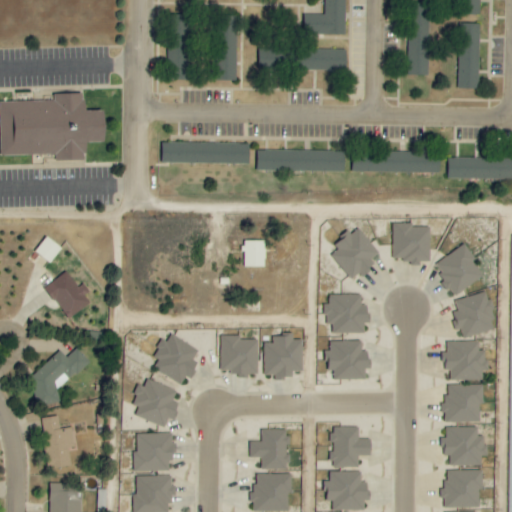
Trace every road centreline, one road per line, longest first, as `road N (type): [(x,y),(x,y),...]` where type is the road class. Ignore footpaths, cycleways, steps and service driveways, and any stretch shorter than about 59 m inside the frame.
road 1 (residential): [(140,207),(201,214),(511,205)]
road 2 (residential): [(143,119),(511,124)]
road 3 (residential): [(204,511),(206,425),(224,408),(403,404)]
road 4 (residential): [(146,0),(140,207)]
road 5 (residential): [(404,307),(401,511)]
road 6 (residential): [(26,511),(26,454),(0,395)]
